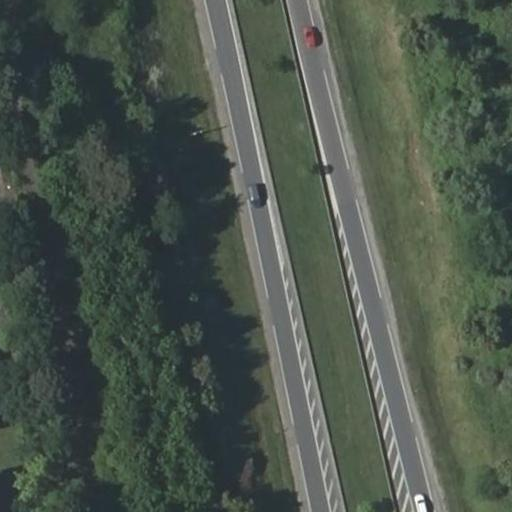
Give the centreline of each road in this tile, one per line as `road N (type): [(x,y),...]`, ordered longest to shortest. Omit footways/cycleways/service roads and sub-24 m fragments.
road 1 (primary): [(421,511),(306,0)]
road 2 (primary): [(211,0),(323,511)]
